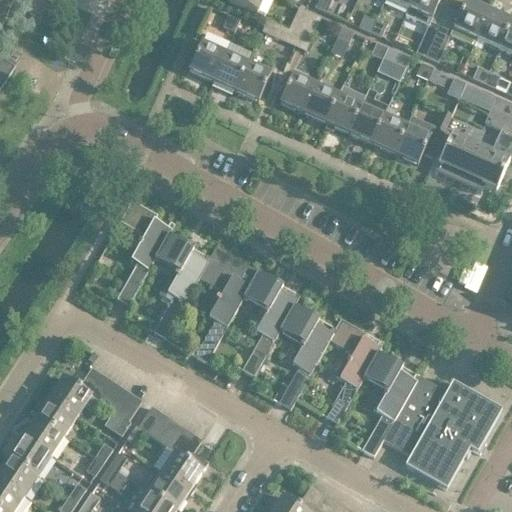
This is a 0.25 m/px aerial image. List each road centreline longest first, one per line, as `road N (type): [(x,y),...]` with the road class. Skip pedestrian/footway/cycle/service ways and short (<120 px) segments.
road 1 (residential): [(466,338),(103,131),(78,126)]
road 2 (residential): [(280,438),(70,322)]
road 3 (residential): [(411,511),(280,438)]
road 4 (residential): [(78,126),(81,91),(121,0)]
road 5 (residential): [(0,223),(60,137),(78,126)]
